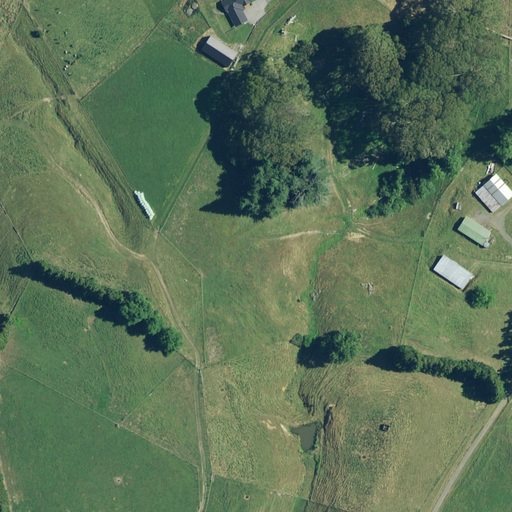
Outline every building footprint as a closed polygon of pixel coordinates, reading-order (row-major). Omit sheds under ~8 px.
[(227,0),(228,1),(222,4),(236,29),(248,22),(241,9),(253,2),(251,0),(227,0)] [(484,186),(502,206),(511,197),(511,192),(496,175),(484,186)] [(502,206),(484,186),(476,193),(494,214),(502,206)] [(491,233),(467,217),(458,230),(483,246),(491,233)] [(473,275),(444,256),(434,270),(464,290),(473,275)]
